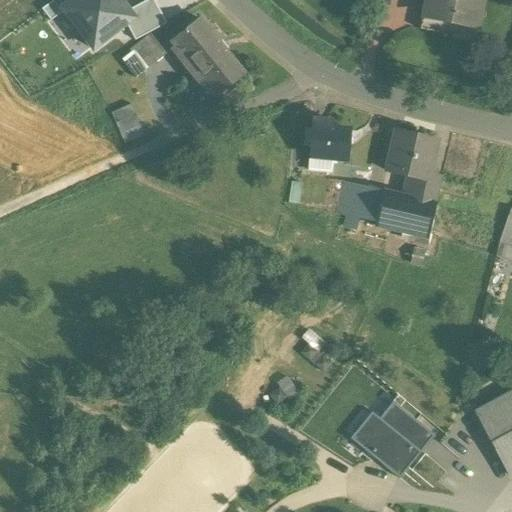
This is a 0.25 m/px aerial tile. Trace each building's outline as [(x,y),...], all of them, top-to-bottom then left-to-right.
[(63,0),(55,0),(42,10),(51,22),(64,12),(62,10),(68,5),(63,0)] [(126,25),(134,20),(128,12),(118,0),(74,0),(68,5),(62,10),(64,12),(93,50),(126,25)] [(126,25),(135,42),(167,25),(152,0),(149,0),(128,12),(134,20),(126,25)] [(428,0),(428,3),(428,5),(444,8),(442,16),(446,22),(448,22),(454,24),(459,20),(461,11),(477,15),(480,0),(428,0)] [(428,5),(428,3),(425,2),(419,30),(445,35),(448,22),(446,22),(442,16),(444,8),(428,5)] [(199,21),(171,44),(215,98),(244,76),(199,21)] [(166,55),(150,35),(140,44),(155,64),(166,55)] [(155,64),(140,44),(129,52),(145,72),(155,64)] [(114,115),(127,145),(145,137),(132,107),(114,115)] [(330,122),(311,121),(308,158),(331,160),(346,162),(349,131),(329,130),(330,122)] [(415,142),(405,140),(404,137),(403,135),(401,134),(398,134),(396,135),(394,136),(393,138),(392,141),(393,143),(386,172),(408,177),(403,196),(422,201),(427,176),(434,145),(417,141),(416,141),(415,142)] [(331,160),(308,158),(308,171),(330,174),(331,160)] [(441,180),(427,176),(422,201),(435,204),(441,180)] [(403,196),(344,183),(337,214),(428,236),(435,204),(422,201),(403,196)] [(511,209),(510,210),(498,244),(511,246),(511,209)] [(511,391),(474,412),(507,475),(511,472),(511,391)] [(379,420),(420,454),(434,437),(392,403),(379,420)] [(400,479),(420,454),(379,420),(374,416),(353,441),(400,479)]
